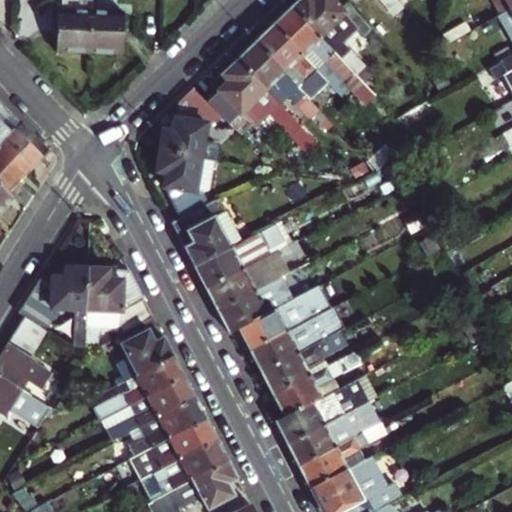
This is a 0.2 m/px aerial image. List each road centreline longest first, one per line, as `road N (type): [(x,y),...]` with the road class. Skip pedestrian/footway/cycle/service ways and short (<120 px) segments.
road 1 (residential): [(88,157),(137,221),(289,511)]
road 2 (residential): [(249,0),(88,157)]
road 3 (residential): [(0,294),(88,157)]
road 4 (residential): [(0,60),(88,157)]
